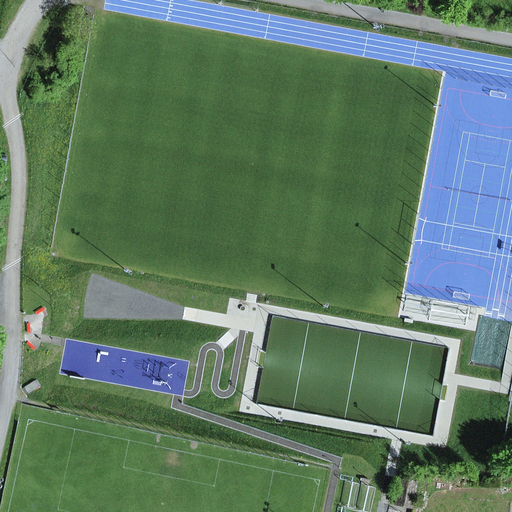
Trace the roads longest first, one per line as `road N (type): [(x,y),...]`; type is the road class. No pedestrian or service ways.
road 1 (track): [(1,61),(22,178),(0,429)]
road 2 (track): [(313,0),(511,38)]
